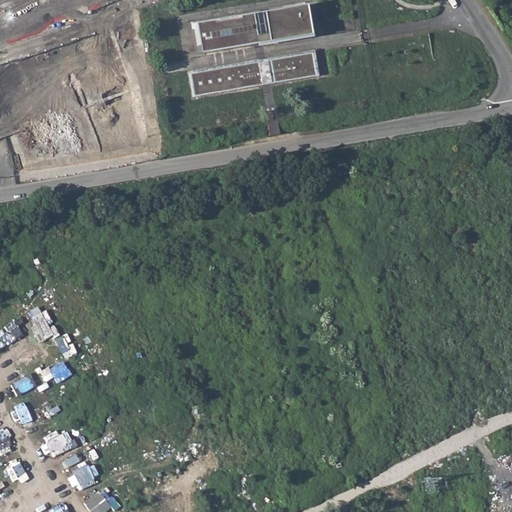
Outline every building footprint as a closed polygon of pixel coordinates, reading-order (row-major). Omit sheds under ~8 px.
[(191,25),(197,55),(254,45),(253,37),(261,36),(263,44),(308,36),(303,6),(191,25)] [(253,37),(254,45),(263,44),(261,36),(253,37)] [(257,62),(188,74),(193,97),(261,86),(260,82),(269,81),(270,85),(315,77),(311,53),(266,61),(267,68),(258,70),(257,62)] [(266,61),(257,62),(258,70),(267,68),(266,61)] [(64,83),(62,84),(59,76),(52,78),(57,95),(67,92),(64,83)]
